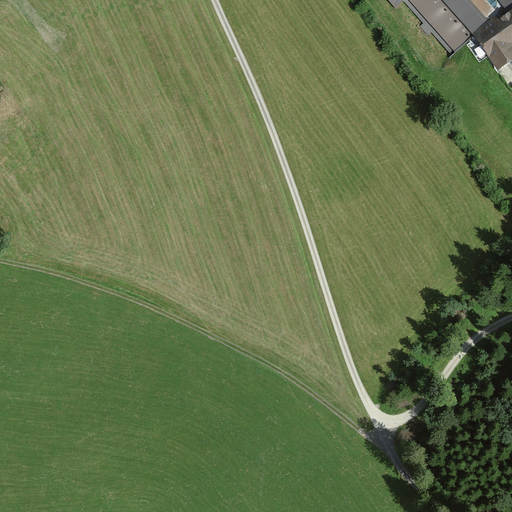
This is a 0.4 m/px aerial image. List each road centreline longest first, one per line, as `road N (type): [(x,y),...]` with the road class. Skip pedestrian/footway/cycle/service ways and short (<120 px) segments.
road 1 (track): [(440,511),(393,457),(350,366),(268,117),(214,0)]
road 2 (track): [(0,260),(137,301),(257,359),(364,434),(382,436)]
road 3 (track): [(511,318),(462,349),(404,419),(375,419)]
